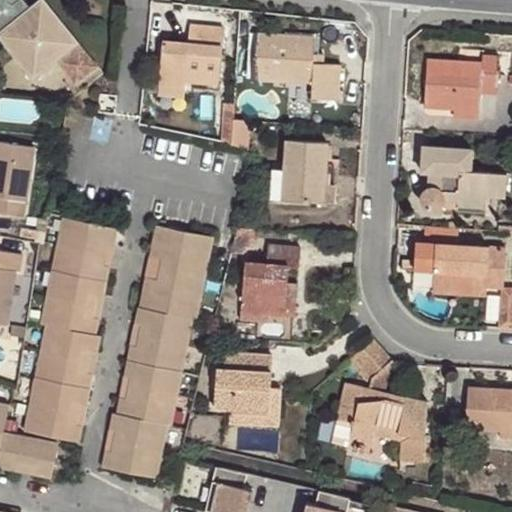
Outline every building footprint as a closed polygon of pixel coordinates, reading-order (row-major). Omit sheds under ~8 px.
[(23,0),(0,0),(0,42),(32,82),(56,62),(78,44),(42,0),(39,0),(29,8),(23,0)] [(190,25),(188,44),(187,50),(179,50),(180,43),(163,42),(159,86),(185,88),(186,81),(218,83),(223,28),(190,25)] [(313,64),(313,54),(313,39),(254,35),(250,77),(291,80),(311,82),(311,90),(311,98),(336,100),(338,66),(322,64),(313,64)] [(78,44),(56,62),(73,84),(95,66),(78,44)] [(322,55),(313,54),(313,64),(322,64),(322,55)] [(425,106),(454,107),(478,109),(480,93),(481,85),(497,85),(498,58),(483,57),(482,64),(428,60),(425,106)] [(311,82),(291,80),(291,88),(311,90),(311,82)] [(496,95),(497,85),(481,85),(480,93),(496,95)] [(184,97),(185,88),(159,86),(158,94),(184,97)] [(224,104),(223,121),(233,121),(234,104),(224,104)] [(478,109),(454,107),(453,118),(478,119),(478,109)] [(223,121),(221,142),(232,145),(233,121),(223,121)] [(287,140),(284,171),(283,199),(333,202),(333,185),(323,184),(325,158),(326,142),(287,140)] [(33,147),(0,142),(0,213),(24,217),(33,147)] [(444,201),(458,201),(459,194),(484,196),(504,197),(505,173),(472,171),(472,149),(423,146),(422,173),(429,174),(428,187),(424,190),(422,195),(421,203),(426,208),(432,210),(438,209),(443,205),(444,201)] [(283,199),(284,171),(272,169),(270,199),(283,199)] [(459,194),(458,201),(458,207),(483,208),(484,196),(459,194)] [(100,240),(107,242),(113,242),(116,229),(63,219),(40,324),(45,325),(25,431),(78,442),(81,427),(75,426),(69,425),(73,401),(80,402),(86,403),(92,374),(86,373),(79,371),(84,348),(90,349),(97,350),(99,336),(95,335),(98,319),(92,317),(84,316),(89,293),(97,295),(103,296),(108,265),(103,264),(95,262),(100,240)] [(150,256),(163,258),(170,260),(166,282),(158,280),(146,278),(136,323),(142,325),(149,325),(144,348),(137,346),(131,345),(125,375),(131,377),(138,377),(134,400),(127,399),(121,397),(117,414),(113,413),(110,430),(115,431),(123,432),(118,453),(111,452),(105,451),(102,466),(157,478),(168,425),(172,425),(179,387),(193,319),(196,320),(213,238),(157,226),(150,256)] [(457,245),(458,229),(426,227),(425,243),(416,243),(414,261),(403,261),(402,269),(433,272),(433,283),(486,287),(502,287),(505,248),(457,245)] [(252,230),(236,229),(230,252),(241,254),(251,245),(252,230)] [(103,264),(107,242),(100,240),(95,262),(103,264)] [(285,306),(287,284),(288,266),(299,266),(299,247),(268,245),(266,263),(245,262),(243,302),(285,306)] [(0,323),(7,324),(15,271),(19,272),(21,255),(0,251),(0,323)] [(170,260),(163,258),(158,280),(166,282),(170,260)] [(485,295),(486,287),(433,283),(434,292),(485,295)] [(297,286),(287,284),(285,306),(243,302),(243,312),(295,316),(297,286)] [(92,317),(97,295),(89,293),(84,316),(92,317)] [(234,303),(223,302),(222,310),(233,311),(234,303)] [(236,338),(254,339),(255,324),(238,322),(236,338)] [(149,325),(142,325),(137,346),(144,348),(149,325)] [(391,358),(374,339),(352,357),(371,378),(391,358)] [(86,373),(90,349),(84,348),(79,371),(86,373)] [(271,355),(226,353),(224,369),(217,369),(214,409),(230,409),(229,423),(278,426),(280,389),(270,388),(271,355)] [(371,378),(352,357),(347,362),(371,388),(386,392),(392,359),(391,358),(371,378)] [(440,378),(448,378),(449,365),(440,364),(440,378)] [(138,377),(131,377),(127,399),(134,400),(138,377)] [(386,392),(371,388),(346,383),(338,418),(354,422),(350,439),(371,444),(374,433),(402,440),(401,461),(423,461),(424,439),(425,401),(386,392)] [(511,397),(497,397),(497,389),(469,388),(466,427),(501,430),(501,436),(511,436),(511,397)] [(69,425),(75,426),(80,402),(73,401),(69,425)] [(41,466),(39,476),(50,478),(57,444),(4,432),(8,404),(0,402),(0,468),(16,471),(18,461),(41,466)] [(115,431),(111,452),(118,453),(123,432),(115,431)] [(371,444),(350,439),(348,448),(369,453),(371,444)] [(16,471),(39,476),(41,466),(18,461),(16,471)] [(243,472),(212,466),(209,480),(216,482),(210,511),(215,511),(244,511),(249,489),(241,486),(243,472)] [(338,511),(339,510),(346,511),(350,496),(318,489),(314,504),(305,502),(302,511),(338,511)]
